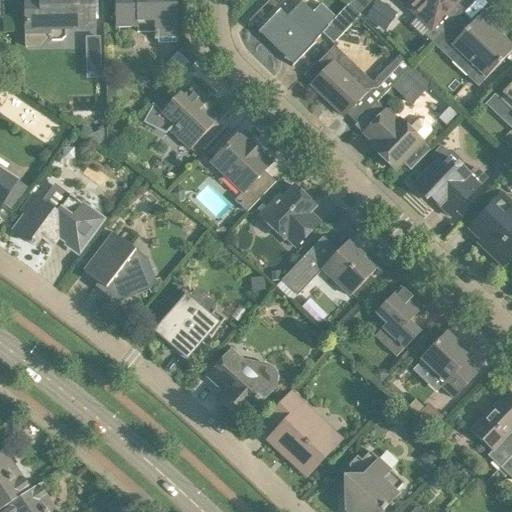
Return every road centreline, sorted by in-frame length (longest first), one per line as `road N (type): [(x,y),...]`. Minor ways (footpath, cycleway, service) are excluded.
road 1 (residential): [(511,328),(238,67),(220,41),(218,0)]
road 2 (residential): [(299,511),(114,345),(0,258)]
road 3 (secondary): [(199,511),(111,428),(0,347)]
